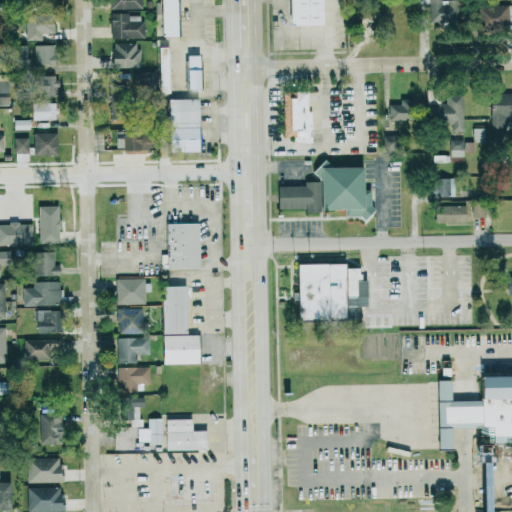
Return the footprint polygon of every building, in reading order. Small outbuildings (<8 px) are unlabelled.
[(140,8),(139,0),(109,0),(109,9),(140,8)] [(164,0),(177,0),(179,35),(165,36),(164,0)] [(323,0),(324,24),(292,25),(291,0),(323,0)] [(417,0),(418,3),(428,3),(429,22),(456,21),(455,0),(417,0)] [(511,29),(511,4),(475,6),(476,30),(511,29)] [(127,13),(109,13),(110,39),(144,38),(143,21),(127,22),(127,13)] [(40,40),(40,33),(53,33),(52,19),(24,20),(25,40),(40,40)] [(111,67),(138,67),(138,43),(111,43),(111,67)] [(33,45),(33,64),(53,64),(53,44),(33,45)] [(27,45),(15,45),(16,61),(27,60),(27,45)] [(160,47),(170,46),(171,93),(162,93),(160,47)] [(188,54),(201,53),(202,88),(189,88),(188,54)] [(155,72),(115,72),(115,90),(154,90),(155,72)] [(55,75),(39,75),(39,94),(54,95),(55,75)] [(310,137),(285,137),(284,92),(309,92),(310,137)] [(511,93),(490,94),(490,137),(501,137),(501,130),(507,130),(507,116),(511,116),(511,93)] [(451,123),(451,132),(463,131),(462,94),(445,94),(445,103),(426,104),(426,124),(451,123)] [(199,98),(201,150),(171,151),(170,99),(199,98)] [(30,119),(55,120),(55,102),(30,102),(30,119)] [(388,120),(407,120),(406,104),(388,104),(388,120)] [(122,150),(147,149),(146,130),(121,130),(122,150)] [(56,132),(32,133),(33,155),(56,155),(56,132)] [(27,153),(27,137),(14,137),(14,153),(27,153)] [(449,163),(463,163),(463,140),(449,140),(449,163)] [(346,208),(324,209),(323,178),(315,171),(327,159),(335,167),(364,166),(365,189),(372,189),(372,205),(377,209),(366,220),(362,216),(346,217),(346,208)] [(454,196),(454,179),(433,178),(433,195),(454,196)] [(307,208),(280,209),(279,186),(307,185),(306,181),(318,181),(319,212),(307,212),(307,208)] [(472,219),(484,218),(484,204),(471,204),(472,219)] [(435,223),(465,222),(465,205),(435,206),(435,223)] [(57,206),(37,206),(38,243),(58,243),(57,206)] [(0,223),(0,244),(32,244),(31,223),(0,223)] [(167,223),(199,223),(200,269),(168,269),(167,223)] [(0,264),(9,265),(10,251),(0,251),(0,264)] [(58,276),(58,266),(54,266),(53,252),(27,252),(27,277),(58,276)] [(300,265),(347,264),(348,322),(301,323),(300,265)] [(144,304),(143,278),(114,279),(115,305),(144,304)] [(23,306),(60,305),(59,281),(32,282),(32,287),(22,288),(23,306)] [(163,287),(190,286),(191,313),(187,313),(188,332),(164,333),(163,287)] [(356,306),(344,306),(344,318),(356,319),(356,306)] [(141,308),(117,308),(117,334),(146,333),(146,322),(142,322),(141,308)] [(34,332),(58,332),(58,311),(35,310),(34,332)] [(164,335),(201,335),(201,364),(164,364),(164,335)] [(148,337),(116,338),(117,363),(135,362),(135,352),(149,352),(148,337)] [(23,359),(48,358),(48,352),(60,351),(59,338),(23,339),(23,359)] [(148,367),(117,367),(117,392),(136,392),(136,384),(148,384),(148,367)] [(482,376),(511,375),(511,441),(490,442),(490,435),(483,436),(483,428),(482,399),(482,376)] [(452,429),(453,450),(441,450),(440,407),(439,380),(451,380),(452,400),(465,400),(482,399),(483,428),(465,429),(452,429)] [(133,419),(133,407),(142,407),(142,397),(120,397),(120,420),(133,419)] [(150,418),(162,417),(163,444),(150,445),(150,440),(139,441),(139,430),(150,430),(150,418)] [(208,430),(208,449),(168,450),(167,420),(193,419),(193,430),(208,430)] [(26,483),(61,482),(60,457),(25,458),(26,483)] [(0,509),(8,510),(8,483),(0,482),(0,509)] [(26,488),(26,511),(41,511),(61,511),(60,487),(26,488)]
